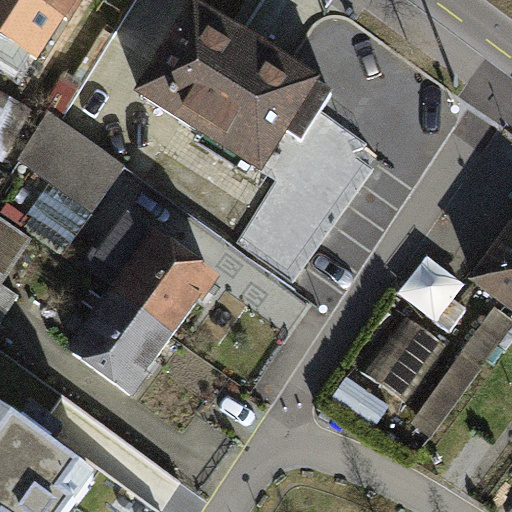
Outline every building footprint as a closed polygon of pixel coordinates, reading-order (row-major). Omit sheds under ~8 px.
[(0,0),(0,63),(18,74),(28,57),(36,62),(64,16),(69,20),(81,0),(0,0)] [(197,0),(187,0),(130,91),(276,183),(235,244),(293,285),(374,171),(359,158),(368,144),(320,113),(329,94),(316,84),(322,75),(197,0)] [(126,167),(47,115),(15,162),(94,215),(126,167)] [(32,237),(0,216),(0,325),(20,293),(3,282),(32,237)] [(97,302),(61,353),(131,403),(152,372),(146,368),(213,276),(129,216),(97,262),(91,270),(110,284),(97,302)] [(511,221),(500,237),(469,276),(511,309),(511,221)] [(511,327),(511,323),(494,311),(411,425),(431,440),(511,327)] [(397,316),(360,371),(406,402),(443,347),(397,316)] [(388,408),(347,381),(333,401),(374,428),(388,408)] [(0,511),(60,511),(93,467),(0,401),(0,511)]
